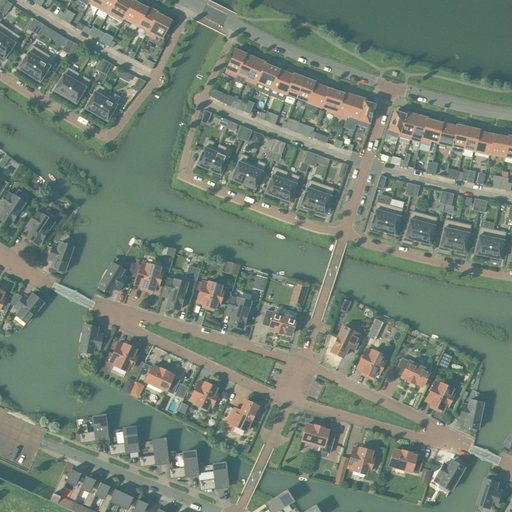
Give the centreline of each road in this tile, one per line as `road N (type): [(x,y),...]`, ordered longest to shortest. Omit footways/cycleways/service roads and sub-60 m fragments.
road 1 (residential): [(344,232),(181,175),(199,98),(235,26)]
road 2 (residential): [(0,72),(111,140),(156,79),(190,4)]
road 3 (residential): [(219,511),(0,421)]
road 4 (residential): [(99,310),(303,364)]
road 5 (residential): [(99,310),(288,400)]
road 6 (residential): [(288,400),(461,447)]
road 7 (residential): [(303,364),(461,447)]
road 8 (residential): [(344,232),(511,277)]
road 9 (residential): [(235,26),(390,88)]
road 10 (residential): [(344,232),(390,88)]
road 11 (residential): [(303,364),(344,232)]
road 12 (residential): [(390,88),(511,113)]
road 13 (residential): [(240,511),(288,400)]
